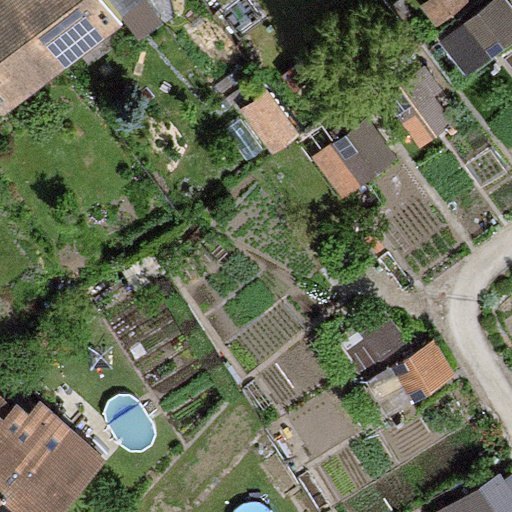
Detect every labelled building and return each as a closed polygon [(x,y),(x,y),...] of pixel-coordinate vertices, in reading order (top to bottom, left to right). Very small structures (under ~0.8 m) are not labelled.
[(21,0),(0,0),(0,89),(56,46),(21,0)] [(21,0),(56,46),(115,2),(113,0),(21,0)] [(469,75),(511,39),(511,2),(510,0),(489,0),(441,41),(469,75)] [(381,99),(401,127),(437,102),(417,74),(381,99)] [(399,158),(367,115),(310,157),(342,200),(399,158)] [(458,366),(435,330),(393,356),(416,393),(458,366)] [(1,393),(0,394),(0,419),(1,421),(15,406),(1,393)] [(0,511),(53,511),(99,462),(75,441),(79,436),(46,409),(37,420),(18,402),(15,406),(1,421),(0,419),(0,511)] [(511,493),(499,471),(469,488),(482,511),(497,511),(511,503),(511,493)]
